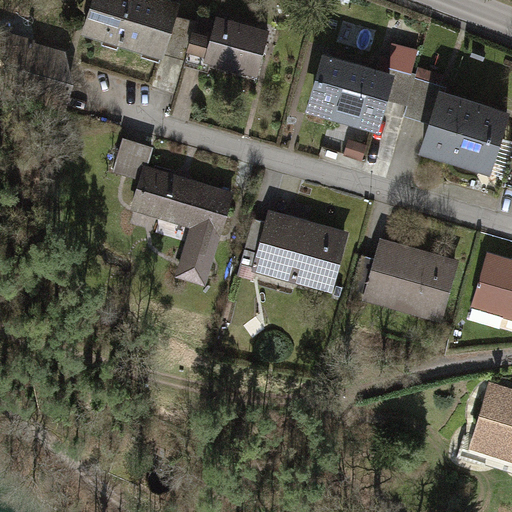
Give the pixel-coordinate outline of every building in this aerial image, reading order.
[(178,5),(161,0),(95,0),(86,30),(163,54),(165,47),(174,19),(178,5)] [(268,31),(217,17),(211,38),(206,59),(257,72),(268,31)] [(174,19),(165,47),(188,54),(194,33),(196,25),(174,19)] [(0,30),(0,48),(35,99),(64,109),(70,90),(55,86),(65,53),(34,45),(35,41),(0,30)] [(206,59),(211,38),(194,33),(188,54),(185,63),(203,68),(206,59)] [(400,120),(426,127),(437,95),(441,76),(410,67),(415,51),(391,46),(385,75),(379,102),(402,109),(400,120)] [(385,75),(313,58),(299,119),(371,136),(379,102),(385,75)] [(507,118),(437,95),(426,127),(415,160),(486,183),(489,175),(500,139),(507,118)] [(139,156),(143,158),(147,143),(117,134),(107,170),(133,177),(139,156)] [(344,155),(363,160),(368,144),(349,139),(344,155)] [(489,175),(504,179),(511,151),(511,142),(500,139),(489,175)] [(511,151),(504,179),(503,183),(511,185),(511,151)] [(143,158),(139,156),(133,177),(123,204),(185,224),(169,273),(199,283),(231,186),(143,158)] [(344,230),(265,208),(248,268),(327,290),(344,230)] [(456,256),(376,233),(358,294),(438,317),(456,256)] [(511,265),(491,259),(477,305),(511,315),(511,265)] [(511,388),(483,380),(460,456),(503,467),(511,464),(511,459),(511,388)]
